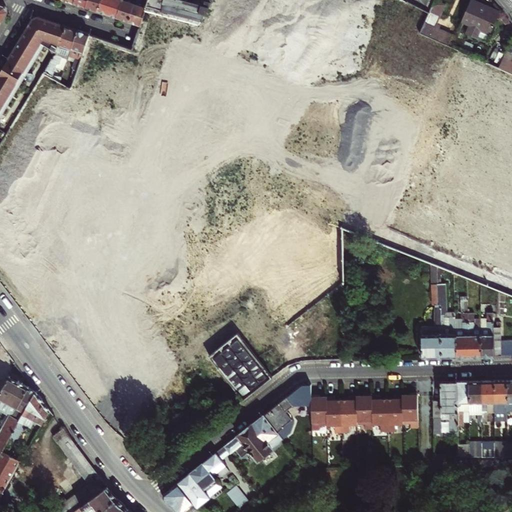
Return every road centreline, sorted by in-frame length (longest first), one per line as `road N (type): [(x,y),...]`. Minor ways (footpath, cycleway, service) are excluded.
road 1 (residential): [(140,495),(300,373),(511,367)]
road 2 (residential): [(140,495),(0,313)]
